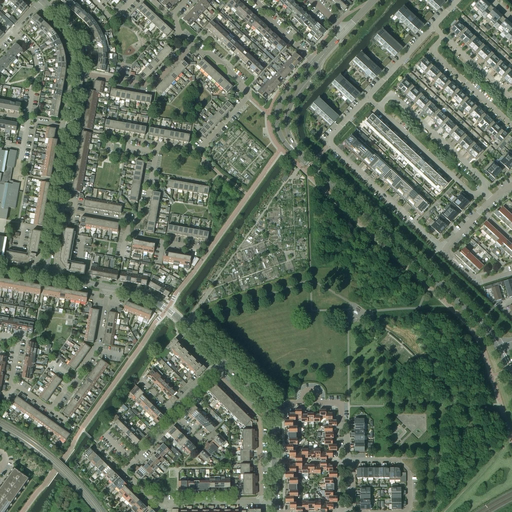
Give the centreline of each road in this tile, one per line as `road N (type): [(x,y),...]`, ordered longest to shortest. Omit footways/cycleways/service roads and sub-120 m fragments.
road 1 (tertiary): [(500,345),(295,151)]
road 2 (residential): [(445,252),(329,145),(368,96)]
road 3 (residential): [(481,190),(487,184),(390,94),(380,107)]
road 4 (residential): [(212,370),(259,419),(262,502)]
road 5 (residential): [(380,107),(474,195),(481,190)]
road 6 (residential): [(446,37),(432,52),(511,125)]
road 7 (residential): [(248,95),(197,150),(160,144),(156,153)]
